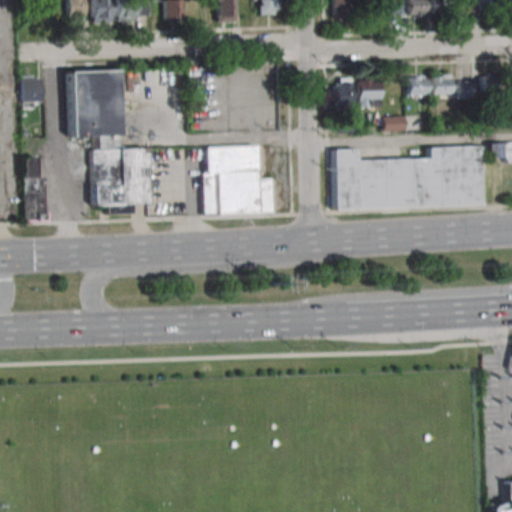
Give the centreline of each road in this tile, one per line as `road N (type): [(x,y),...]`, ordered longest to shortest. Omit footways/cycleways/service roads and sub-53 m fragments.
road 1 (residential): [(21,50),(511,43)]
road 2 (trunk): [(0,330),(363,317)]
road 3 (trunk): [(334,240),(287,263),(102,274),(89,295),(107,326)]
road 4 (trunk): [(511,228),(257,245)]
road 5 (residential): [(310,242),(303,0)]
road 6 (trunk): [(282,320),(341,298),(511,288)]
road 7 (trunk): [(363,317),(511,309)]
road 8 (trunk): [(257,245),(111,253)]
